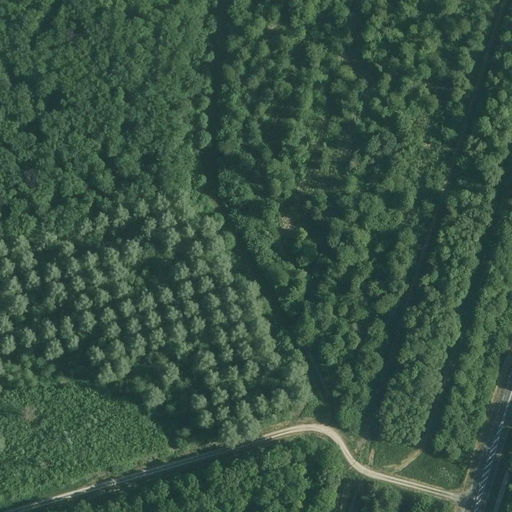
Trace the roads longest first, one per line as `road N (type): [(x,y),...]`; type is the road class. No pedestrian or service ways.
road 1 (track): [(476,503),(363,472),(322,428),(29,511)]
road 2 (secondary): [(473,511),(511,389)]
